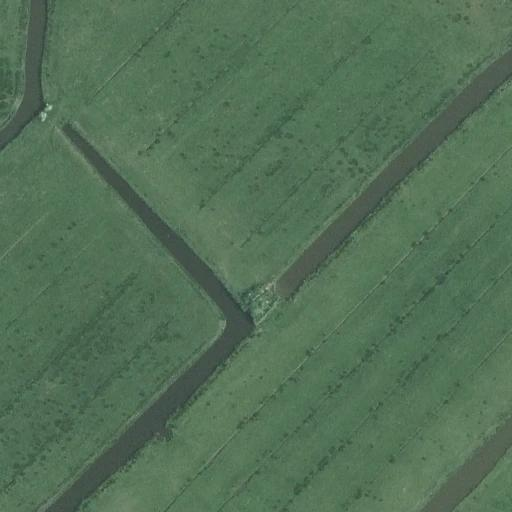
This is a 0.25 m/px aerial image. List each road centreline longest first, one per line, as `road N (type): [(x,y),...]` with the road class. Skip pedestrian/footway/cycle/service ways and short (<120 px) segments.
road 1 (track): [(146,511),(299,343),(72,102)]
road 2 (track): [(0,172),(89,86),(107,0)]
